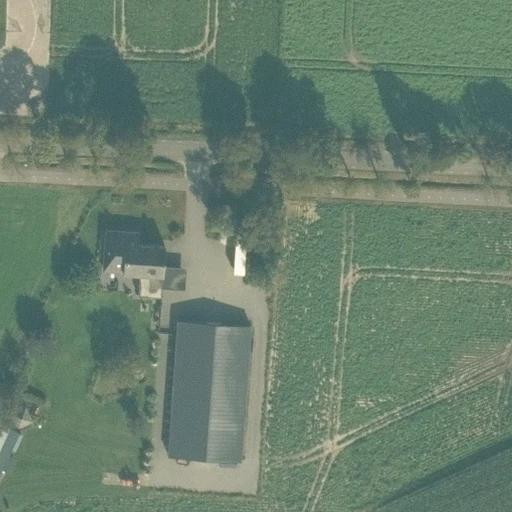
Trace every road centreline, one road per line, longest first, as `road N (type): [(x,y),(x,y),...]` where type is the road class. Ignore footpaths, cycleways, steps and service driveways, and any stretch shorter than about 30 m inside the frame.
road 1 (tertiary): [(319,157),(0,142)]
road 2 (tertiary): [(319,157),(511,166)]
